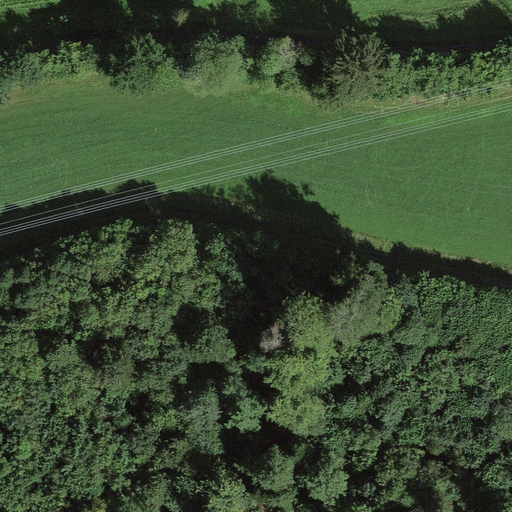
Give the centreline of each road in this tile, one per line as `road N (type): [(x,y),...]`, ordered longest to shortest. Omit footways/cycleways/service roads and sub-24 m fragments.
road 1 (track): [(0,258),(95,223),(187,218),(511,284)]
road 2 (residential): [(511,25),(0,48)]
